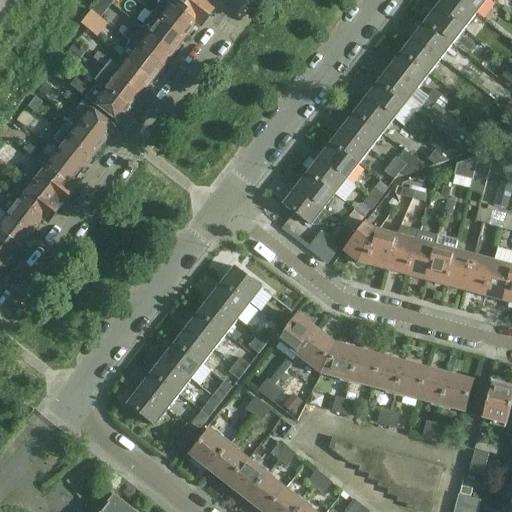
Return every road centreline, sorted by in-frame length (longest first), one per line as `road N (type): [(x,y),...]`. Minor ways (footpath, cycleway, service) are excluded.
road 1 (residential): [(199,511),(62,404),(218,207)]
road 2 (residential): [(0,319),(245,0)]
road 3 (residential): [(511,345),(350,306),(218,207)]
road 4 (residential): [(218,207),(380,0)]
